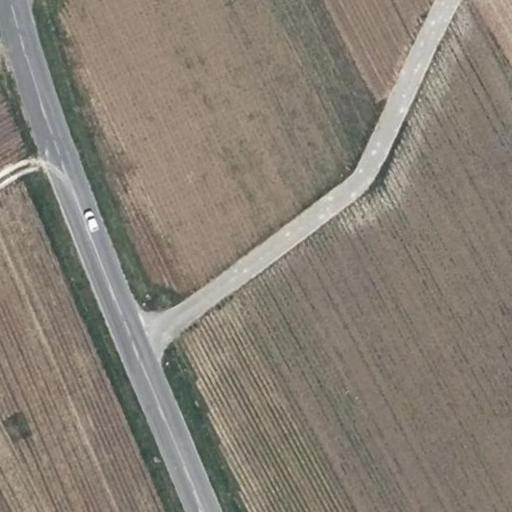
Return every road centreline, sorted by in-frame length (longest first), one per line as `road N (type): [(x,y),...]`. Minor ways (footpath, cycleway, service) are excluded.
road 1 (secondary): [(210,511),(97,243),(12,0)]
road 2 (track): [(452,0),(371,165),(142,350)]
